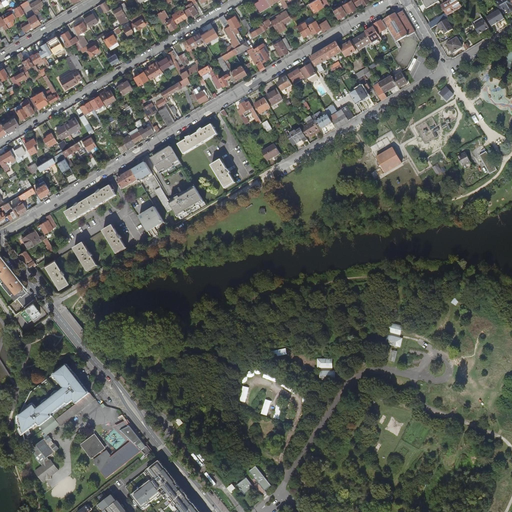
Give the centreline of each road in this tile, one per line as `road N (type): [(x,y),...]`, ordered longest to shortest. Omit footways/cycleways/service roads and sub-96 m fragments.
road 1 (residential): [(0,236),(391,0)]
road 2 (secondary): [(212,511),(0,244)]
road 3 (residential): [(0,143),(238,0)]
road 4 (residential): [(278,168),(446,68)]
road 5 (track): [(243,408),(245,392),(258,381),(293,396),(298,417),(280,467)]
